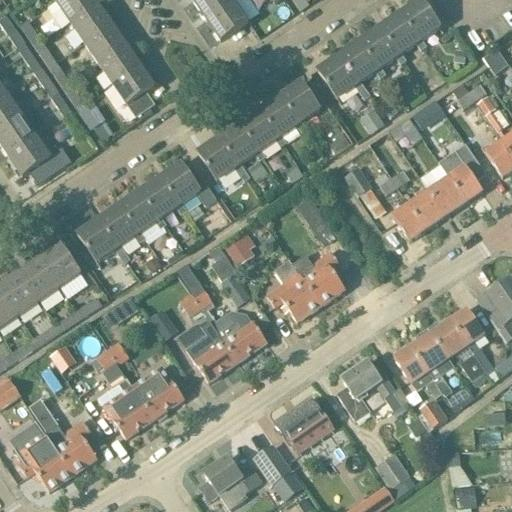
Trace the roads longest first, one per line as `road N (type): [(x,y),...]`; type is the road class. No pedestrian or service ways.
road 1 (residential): [(151,470),(511,227)]
road 2 (residential): [(211,99),(13,232)]
road 3 (residential): [(357,0),(211,99)]
road 4 (residential): [(211,99),(140,0)]
